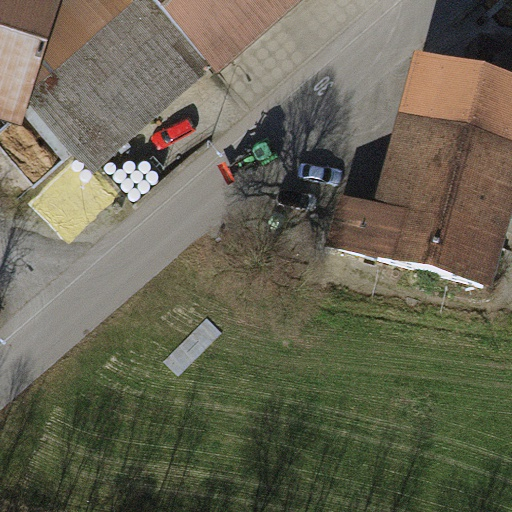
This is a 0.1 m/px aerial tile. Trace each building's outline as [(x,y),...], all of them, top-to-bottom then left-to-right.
[(0,0),(0,115),(8,118),(33,46),(48,0),(0,0)] [(48,0),(33,46),(60,78),(149,0),(48,0)] [(93,154),(206,55),(157,0),(149,0),(60,78),(40,95),(93,154)] [(157,0),(206,55),(269,0),(157,0)] [(511,86),(422,65),(403,158),(507,188),(509,179),(511,179),(511,86)] [(481,290),(507,188),(403,158),(385,216),(339,206),(333,247),(481,290)]
